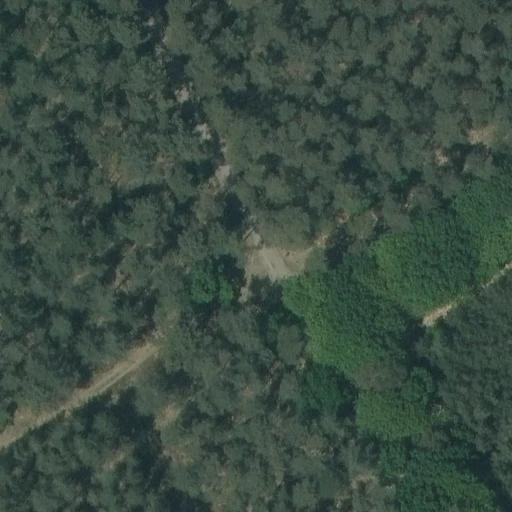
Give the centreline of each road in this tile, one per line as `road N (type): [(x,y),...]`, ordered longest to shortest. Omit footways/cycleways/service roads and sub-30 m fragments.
road 1 (track): [(405,511),(268,267),(139,0)]
road 2 (track): [(268,267),(0,442)]
